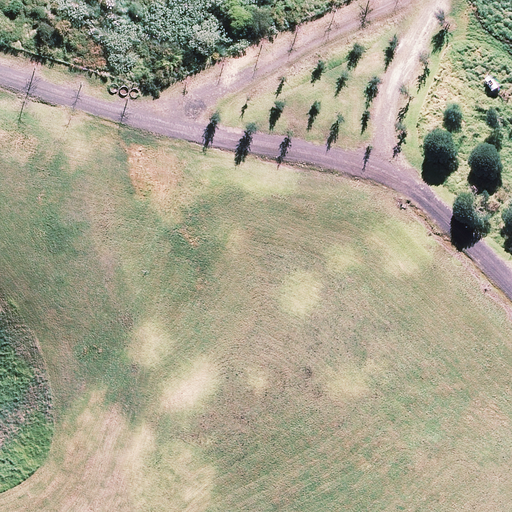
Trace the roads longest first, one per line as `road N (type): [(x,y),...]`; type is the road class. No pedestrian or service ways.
road 1 (track): [(139,90),(292,148),(511,349)]
road 2 (track): [(318,0),(229,32),(139,90)]
road 3 (track): [(0,38),(139,90)]
